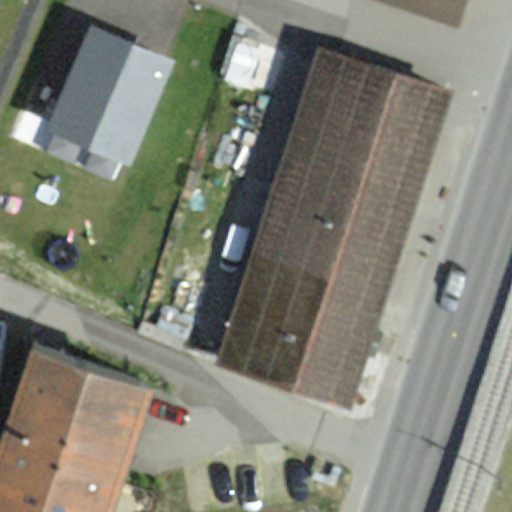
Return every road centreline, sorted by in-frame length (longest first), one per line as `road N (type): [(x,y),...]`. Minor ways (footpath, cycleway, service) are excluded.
road 1 (residential): [(426,461),(0,295)]
road 2 (secondary): [(426,461),(511,189)]
road 3 (residential): [(511,76),(268,0)]
